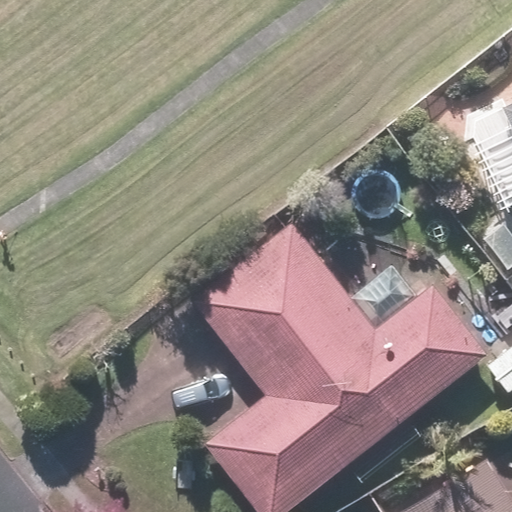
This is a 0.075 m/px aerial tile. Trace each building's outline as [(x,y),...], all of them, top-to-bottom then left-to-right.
[(498,209),(511,203),(511,95),(460,117),(498,209)] [(205,444),(259,511),(285,511),(489,352),(435,284),(381,326),(362,303),(373,294),(353,270),(340,281),(293,221),(189,302),(246,374),(222,393),(241,416),(205,444)] [(511,283),(504,273),(469,300),(501,342),(511,333),(511,283)] [(511,342),(485,364),(510,395),(511,393),(511,342)] [(511,511),(511,495),(489,457),(397,511),(511,511)]
